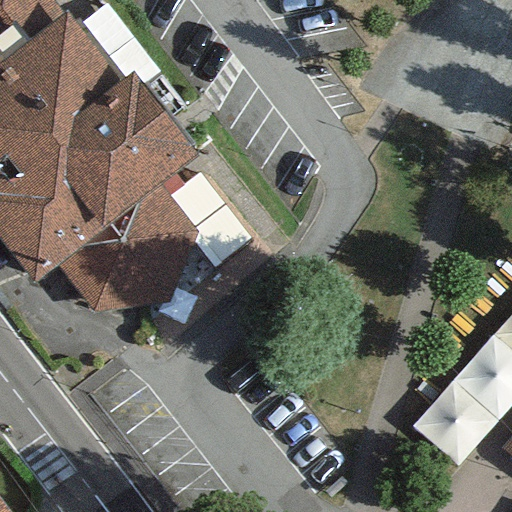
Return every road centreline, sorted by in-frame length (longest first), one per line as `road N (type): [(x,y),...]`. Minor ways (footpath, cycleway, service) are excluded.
road 1 (residential): [(203,0),(339,176),(342,194),(299,258),(183,341)]
road 2 (residential): [(270,511),(172,378),(168,356),(183,341)]
road 3 (primary): [(96,511),(0,373)]
